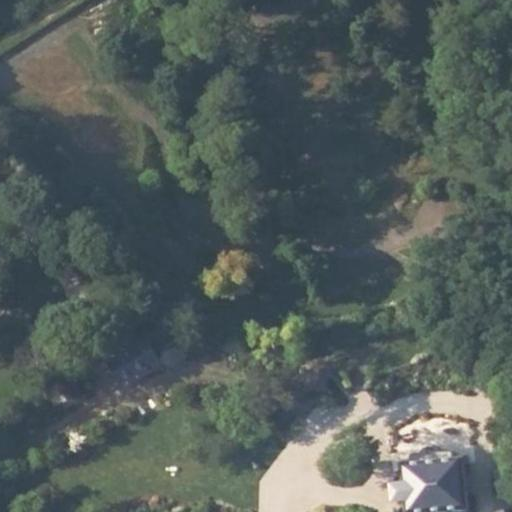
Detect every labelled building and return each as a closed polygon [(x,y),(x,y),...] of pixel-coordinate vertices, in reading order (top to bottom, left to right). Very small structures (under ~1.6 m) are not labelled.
[(233,332),(213,342),(217,349),(224,362),(244,352),(233,332)] [(213,342),(209,344),(213,351),(217,349),(213,342)] [(171,354),(177,366),(183,367),(198,360),(190,346),(183,348),(171,354)] [(154,348),(120,366),(130,386),(165,368),(154,348)] [(217,349),(213,351),(219,364),(224,362),(217,349)] [(352,393),(330,390),(326,407),(349,411),(352,393)] [(410,511),(453,511),(471,510),(466,460),(458,461),(457,451),(447,451),(444,447),(427,448),(423,454),(414,455),(415,465),(407,466),(409,487),(400,487),(401,502),(410,502),(410,511)] [(511,467),(509,455),(493,458),(496,472),(511,468),(511,467)]
